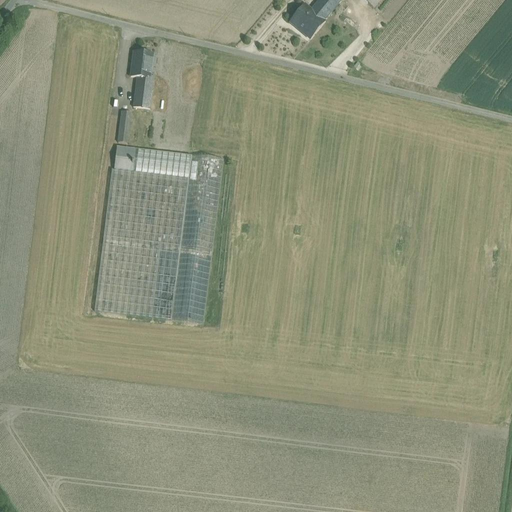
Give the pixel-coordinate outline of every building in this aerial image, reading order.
[(339,0),(321,0),(311,12),(324,23),(341,1),(339,0)] [(361,0),(374,10),(381,0),(361,0)] [(311,12),(304,7),(290,24),(310,41),(325,23),(324,23),(311,12)] [(153,56),(134,54),(131,79),(137,79),(134,102),(151,104),(154,81),(149,80),(152,57),(153,57),(153,56)] [(151,104),(134,102),(133,109),(150,111),(151,104)] [(131,115),(122,114),(118,144),(127,145),(131,115)] [(138,151),(117,148),(114,172),(135,175),(138,151)] [(191,157),(138,151),(135,175),(114,172),(112,172),(94,313),(171,322),(191,157)] [(224,161),(191,157),(171,322),(204,326),(224,161)]
